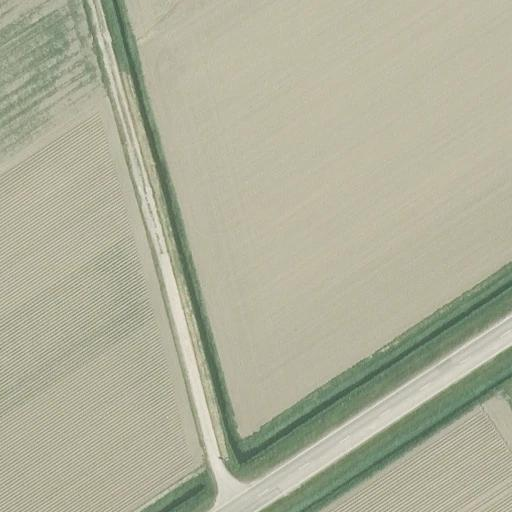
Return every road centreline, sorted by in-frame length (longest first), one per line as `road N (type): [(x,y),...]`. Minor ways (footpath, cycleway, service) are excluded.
road 1 (track): [(236,509),(210,454),(93,0)]
road 2 (tertiary): [(233,511),(511,329)]
